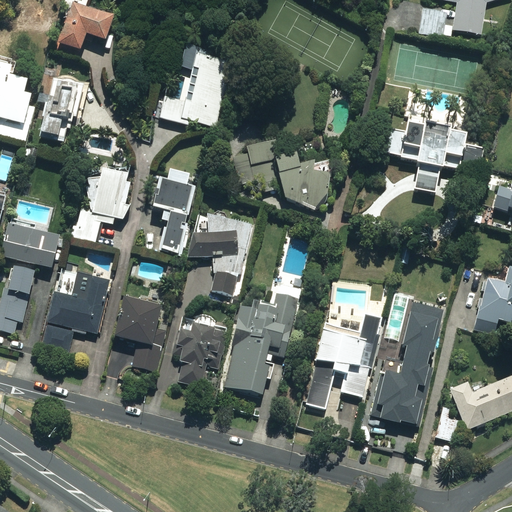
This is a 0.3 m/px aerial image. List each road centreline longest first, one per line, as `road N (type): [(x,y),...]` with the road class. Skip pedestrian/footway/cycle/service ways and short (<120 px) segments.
road 1 (residential): [(0,384),(454,508)]
road 2 (secondary): [(104,511),(0,436)]
